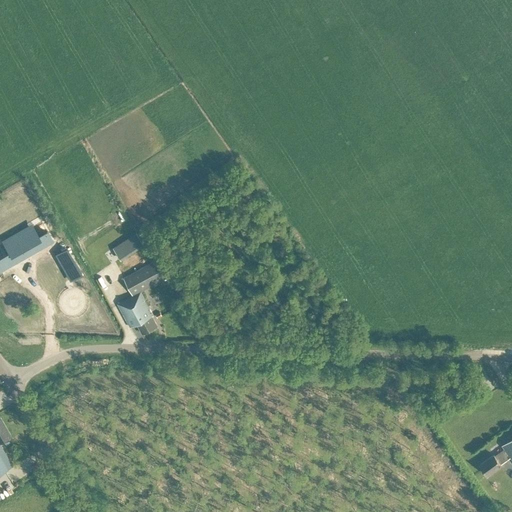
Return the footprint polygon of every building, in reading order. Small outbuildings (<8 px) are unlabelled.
[(52,241),(47,231),(39,235),(36,237),(30,227),(5,241),(11,251),(11,252),(16,261),(52,241)] [(121,260),(145,244),(136,232),(113,247),(121,260)] [(63,267),(74,261),(66,248),(56,254),(63,267)] [(157,325),(151,315),(153,314),(140,291),(167,277),(157,260),(124,277),(133,295),(117,303),(130,326),(137,322),(142,332),(157,325)] [(0,439),(10,435),(0,417),(0,471),(12,464),(0,443),(0,439)] [(511,438),(502,445),(504,448),(495,455),(494,454),(480,464),(487,475),(501,464),(500,463),(510,456),(511,458),(511,438)]
